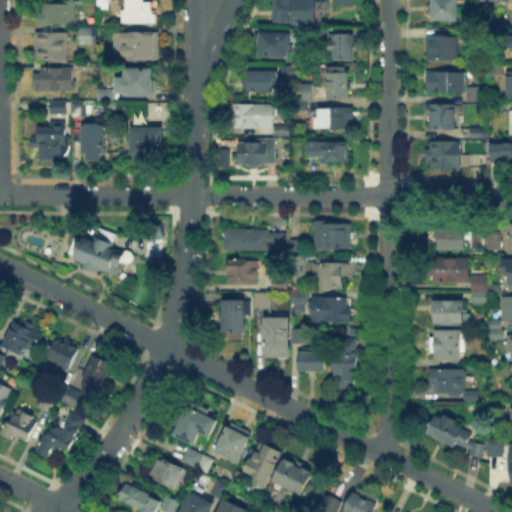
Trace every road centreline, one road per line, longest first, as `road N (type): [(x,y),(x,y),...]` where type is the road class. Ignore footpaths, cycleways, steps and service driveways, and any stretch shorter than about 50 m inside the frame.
road 1 (residential): [(48,511),(115,439),(165,345),(189,239),(201,21),(224,0)]
road 2 (residential): [(0,263),(500,511)]
road 3 (residential): [(0,194),(511,196)]
road 4 (residential): [(383,454),(388,0)]
